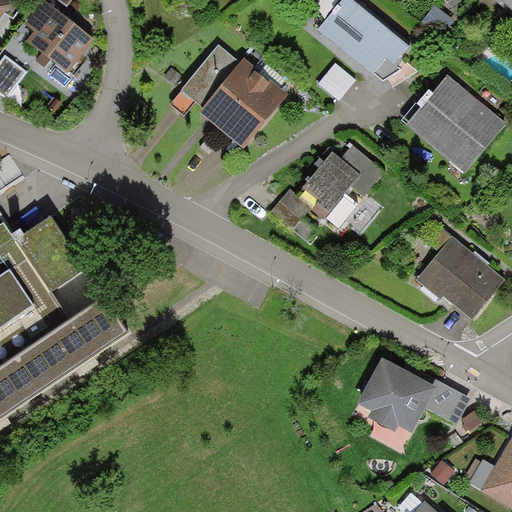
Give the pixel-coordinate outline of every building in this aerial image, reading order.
[(0,0),(0,20),(13,0),(0,0)] [(409,48),(351,0),(343,0),(318,30),(373,76),(387,59),(394,66),(409,48)] [(511,0),(494,0),(510,13),(511,11),(511,0)] [(95,40),(44,1),(26,25),(35,32),(27,43),(68,75),(95,40)] [(204,109),(241,63),(219,46),(183,92),(204,109)] [(5,55),(0,62),(0,94),(7,99),(27,71),(5,55)] [(289,95),(244,59),(241,63),(204,109),(199,114),(244,150),(289,95)] [(336,64),(319,86),(339,101),(356,80),(336,64)] [(448,76),(406,127),(466,175),(507,124),(448,76)] [(341,160),(333,153),(304,189),(321,202),(318,205),(330,215),(351,188),(364,198),(385,172),(352,146),(341,160)] [(312,207),(289,189),(270,213),(292,231),(312,207)] [(0,424),(129,338),(104,300),(72,322),(53,294),(87,271),(52,218),(24,237),(20,232),(12,237),(4,224),(0,225),(0,424)] [(506,281),(440,228),(427,244),(439,253),(417,281),(441,301),(444,298),(473,322),(506,281)] [(426,383),(382,360),(358,405),(372,412),(368,419),(395,433),(399,427),(412,434),(426,409),(437,389),(426,383)] [(429,377),(426,383),(437,389),(426,409),(457,425),(471,399),(429,377)] [(483,424),(475,412),(462,420),(469,433),(483,424)] [(511,439),(495,468),(484,461),(470,483),(482,490),(481,491),(511,509),(511,439)] [(455,472),(441,461),(430,474),(444,485),(455,472)] [(437,511),(426,502),(416,511),(437,511)]
